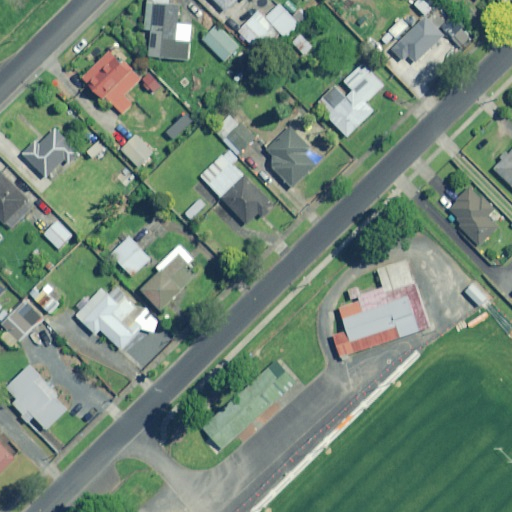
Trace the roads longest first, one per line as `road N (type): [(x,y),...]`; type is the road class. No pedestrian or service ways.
road 1 (residential): [(42,511),(511,46)]
road 2 (residential): [(0,86),(87,0)]
